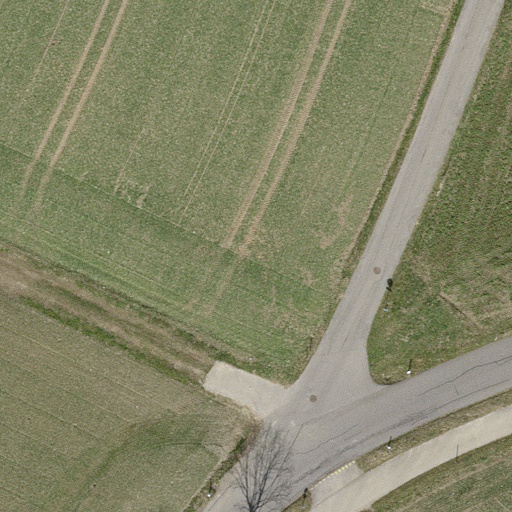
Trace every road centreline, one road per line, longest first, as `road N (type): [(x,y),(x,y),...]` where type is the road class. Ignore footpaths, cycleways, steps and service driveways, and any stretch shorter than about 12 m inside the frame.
road 1 (unclassified): [(474,0),(345,358),(330,428)]
road 2 (track): [(0,265),(330,428)]
road 3 (tertiary): [(511,360),(330,428)]
road 4 (tertiary): [(330,428),(236,511)]
